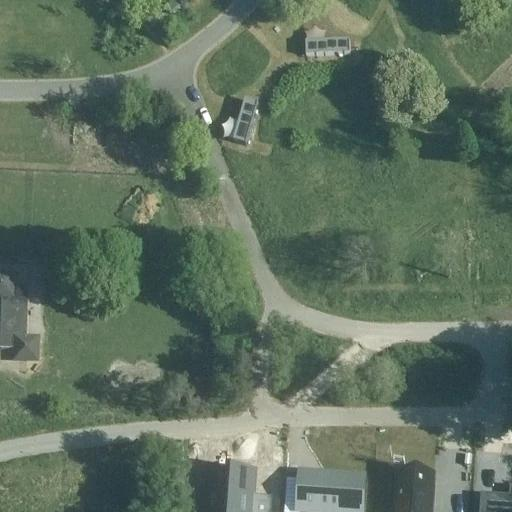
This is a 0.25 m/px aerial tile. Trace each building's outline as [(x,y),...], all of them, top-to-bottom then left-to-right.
[(305,43),(305,57),(349,55),(349,42),(305,43)] [(232,142),(245,146),(257,104),(244,100),(232,142)] [(27,337),(28,288),(16,288),(16,274),(0,273),(0,301),(1,301),(0,324),(0,351),(12,351),(11,365),(39,366),(40,337),(27,337)] [(251,511),(253,499),(247,498),(249,476),(226,475),(226,473),(221,472),(221,474),(207,473),(205,498),(211,499),(209,511),(251,511)] [(399,475),(396,511),(431,511),(433,477),(399,475)] [(302,478),(300,511),(359,511),(361,482),(302,478)] [(495,505),(494,511),(511,511),(511,490),(510,491),(509,506),(495,505)]
